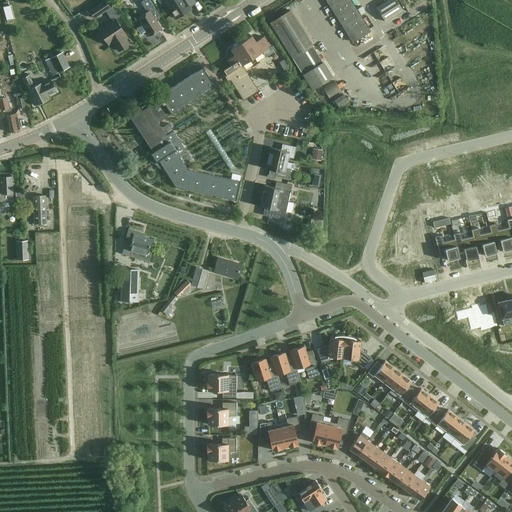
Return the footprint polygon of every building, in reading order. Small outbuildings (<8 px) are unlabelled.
[(104,0),(89,10),(94,18),(110,7),(104,0)] [(146,31),(149,36),(161,28),(150,11),(155,7),(149,0),(143,0),(140,2),(147,12),(138,18),(142,25),(136,28),(141,35),(146,31)] [(163,0),(175,19),(191,9),(185,0),(163,0)] [(326,0),(353,42),(370,31),(350,0),(326,0)] [(385,22),(403,10),(396,0),(386,0),(376,7),(385,22)] [(270,23),(312,90),(332,77),(323,62),(322,62),(312,45),(290,10),(270,23)] [(112,42),(118,51),(129,44),(123,35),(125,33),(115,19),(99,30),(108,44),(112,42)] [(345,46),(349,43),(343,34),(339,36),(345,46)] [(273,51),(270,46),(264,36),(256,42),(252,35),(249,37),(247,36),(245,36),(243,38),(243,41),(239,43),(237,42),(235,43),(233,45),(233,47),(231,49),(235,54),(227,60),(230,65),(223,70),(243,100),(258,90),(245,70),(251,66),(252,67),(260,62),(259,61),(273,51)] [(69,66),(62,52),(51,58),(58,72),(69,66)] [(284,58),(279,62),(285,72),(290,69),(284,58)] [(372,62),(375,71),(382,69),(380,60),(372,62)] [(139,112),(131,117),(153,152),(150,153),(156,162),(155,164),(157,165),(158,167),(159,168),(160,168),(162,168),(164,168),(176,187),(235,200),(236,200),(239,184),(241,175),(235,174),(232,173),(231,179),(203,173),(188,169),(179,156),(186,151),(173,130),(166,135),(159,125),(158,122),(171,114),(215,86),(203,67),(168,90),(141,107),(143,109),(139,112)] [(380,83),(390,77),(385,69),(375,76),(380,83)] [(48,98),(47,95),(56,91),(51,80),(42,84),(41,83),(34,87),(28,75),(23,78),(36,104),(48,98)] [(335,80),(323,88),(329,97),(341,89),(335,80)] [(343,93),(334,99),(338,106),(348,100),(343,93)] [(0,98),(0,106),(1,110),(3,110),(8,132),(20,129),(16,113),(10,114),(6,97),(0,98)] [(19,108),(25,107),(23,97),(17,98),(19,108)] [(167,120),(159,125),(166,135),(173,130),(167,120)] [(268,158),(287,162),(287,158),(289,157),(293,158),(296,147),(282,144),(281,150),(270,147),(268,158)] [(314,149),(312,159),(319,160),(320,161),(322,150),(319,150),(314,149)] [(268,158),(266,168),(276,171),(275,176),(289,179),(289,176),(291,168),(293,169),(294,164),(287,162),(268,158)] [(505,160),(497,162),(502,181),(509,180),(505,160)] [(497,162),(489,164),(494,183),(502,181),(497,162)] [(489,164),(481,166),(486,185),(494,183),(489,164)] [(481,166),(474,167),(478,187),(486,185),(481,166)] [(474,167),(466,169),(470,189),(478,187),(474,167)] [(466,169),(458,171),(463,190),(470,189),(466,169)] [(458,171),(450,173),(455,192),(463,190),(458,171)] [(313,180),(312,185),(318,187),(319,181),(321,175),(318,174),(315,173),(313,180)] [(450,173),(442,174),(447,194),(455,192),(450,173)] [(442,174),(435,176),(439,196),(447,194),(442,174)] [(0,200),(13,201),(13,197),(12,176),(0,176),(0,179),(1,192),(0,192),(0,200)] [(435,176),(427,178),(431,198),(439,196),(435,176)] [(427,178),(419,180),(424,199),(431,198),(427,178)] [(288,201),(289,196),(292,185),(276,181),(275,187),(264,185),(262,195),(280,199),(288,201)] [(25,192),(15,192),(16,202),(25,201),(25,192)] [(46,223),(46,215),(45,195),(33,196),(34,216),(34,224),(46,223)] [(288,201),(280,199),(262,195),(260,206),(270,208),(268,216),(284,220),(292,221),(292,219),(284,218),(288,201)] [(316,218),(314,226),(318,227),(323,228),(323,219),(319,219),(316,218)] [(496,223),(489,225),(490,231),(491,231),(494,246),(495,246),(501,245),(502,251),(511,248),(511,238),(509,227),(508,227),(498,230),(496,223)] [(478,227),(471,229),(472,236),(473,236),(476,250),(477,250),(483,249),(484,255),(496,252),(495,246),(494,246),(491,231),(490,231),(480,234),(478,227)] [(149,262),(152,253),(147,251),(151,239),(139,236),(140,233),(128,229),(125,241),(131,243),(127,255),(149,262)] [(460,232),(453,234),(454,239),(458,255),(459,255),(465,253),(466,260),(478,257),(477,250),(476,250),(473,236),(472,236),(462,238),(460,232)] [(442,235),(434,237),(439,256),(446,254),(447,260),(459,257),(459,255),(458,255),(454,239),(443,241),(442,235)] [(27,240),(16,240),(17,260),(28,259),(27,240)] [(237,278),(241,264),(218,257),(214,272),(237,278)] [(203,288),(208,270),(196,267),(191,285),(203,288)] [(138,301),(139,270),(122,269),(121,300),(138,301)] [(187,280),(174,292),(177,296),(191,283),(187,280)] [(173,294),(160,310),(167,315),(173,309),(169,306),(177,297),(173,294)] [(506,300),(498,302),(501,318),(511,315),(511,298),(506,300)] [(484,302),(456,310),(457,316),(467,313),(470,325),(479,322),(479,325),(495,321),(491,308),(486,309),(484,302)] [(343,358),(345,337),(343,336),(343,335),(336,335),(336,336),(335,336),(334,338),(330,338),(329,345),(317,349),(321,362),(335,357),(343,358)] [(360,341),(356,340),(356,339),(354,338),(355,337),(348,335),(347,337),(345,337),(343,358),(351,359),(363,368),(363,367),(370,358),(371,357),(359,348),(360,341)] [(497,335),(486,337),(488,345),(499,342),(497,335)] [(296,369),(305,366),(309,379),(320,375),(316,362),(309,364),(304,349),(291,353),(292,359),(296,369)] [(296,369),(292,359),(287,361),(285,355),(271,360),(273,365),(276,375),(277,375),(285,372),(289,385),(300,381),(296,369)] [(370,358),(363,367),(367,370),(373,361),(370,358)] [(376,361),(368,372),(373,377),(374,375),(383,381),(394,367),(385,360),(381,365),(376,361)] [(276,375),(273,365),(267,367),(266,361),(252,366),(257,381),(266,378),(270,391),(281,388),(277,375),(276,375)] [(394,367),(383,381),(391,388),(402,374),(394,367)] [(236,396),(236,375),(228,375),(228,374),(208,374),(208,381),(207,381),(207,389),(208,389),(208,390),(222,390),(222,396),(236,396)] [(402,374),(391,388),(400,395),(398,397),(403,401),(407,395),(412,389),(407,385),(411,380),(402,374)] [(359,383),(354,390),(358,393),(363,387),(359,383)] [(421,388),(410,402),(418,409),(429,395),(421,388)] [(282,391),(274,393),(277,401),(284,398),(282,391)] [(429,395),(418,409),(427,416),(438,401),(429,395)] [(358,399),(356,406),(361,408),(364,401),(358,399)] [(208,409),(207,409),(207,417),(208,417),(208,424),(228,424),(228,416),(236,416),(236,402),(222,402),(222,408),(208,408),(208,409)] [(387,409),(383,415),(389,419),(393,414),(387,409)] [(448,409),(437,423),(445,430),(456,416),(448,409)] [(330,422),(323,420),(323,416),(312,413),(309,427),(315,428),(312,441),(313,441),(313,442),(320,444),(320,443),(324,444),(330,422)] [(393,414),(389,419),(394,423),(398,417),(393,413),(393,414)] [(287,422),(280,424),(285,446),(289,446),(289,447),(297,445),(297,444),(295,431),(300,429),(297,416),(286,418),(287,422)] [(456,416),(445,430),(454,437),(465,422),(456,416)] [(324,444),(329,445),(328,446),(336,448),(336,447),(337,447),(340,434),(346,436),(350,420),(338,417),(337,423),(330,422),(324,444)] [(266,423),(260,424),(260,440),(269,438),(272,449),(273,449),(273,450),(281,448),(281,447),(285,446),(280,424),(273,426),(272,422),(266,423)] [(454,437),(463,444),(461,446),(466,450),(475,438),(470,434),(474,430),(465,422),(454,437)] [(359,434),(354,430),(349,439),(353,442),(359,434)] [(362,431),(359,434),(353,442),(349,448),(357,454),(367,440),(369,437),(362,431)] [(208,444),(207,444),(207,452),(208,452),(208,459),(228,459),(228,451),(236,451),(236,438),(222,437),(222,443),(208,443),(208,444)] [(367,440),(357,454),(365,460),(375,446),(367,440)] [(383,451),(375,446),(365,460),(373,465),(383,451)] [(482,452),(473,464),(481,470),(484,466),(493,473),(506,456),(507,455),(507,454),(498,448),(497,449),(496,449),(492,455),(489,458),(482,452)] [(391,457),(383,451),(373,465),(380,471),(391,457)] [(506,456),(493,473),(501,480),(499,483),(504,488),(511,477),(511,475),(508,472),(510,470),(511,466),(511,460),(506,456)] [(398,463),(391,457),(380,471),(388,477),(398,463)] [(436,461),(432,466),(437,470),(441,465),(436,461)] [(398,463),(388,477),(396,482),(406,468),(398,463)] [(406,468),(396,482),(404,488),(414,474),(406,468)] [(414,474),(404,488),(412,493),(422,479),(425,475),(417,470),(414,474)] [(267,474),(270,487),(276,485),(273,473),(267,474)] [(263,487),(268,486),(265,475),(260,476),(263,487)] [(306,479),(290,489),(300,504),(304,501),(303,501),(320,490),(320,491),(322,490),(316,480),(309,485),(306,479)] [(430,485),(422,479),(412,493),(420,499),(430,485)] [(475,480),(471,484),(479,490),(482,486),(475,480)] [(320,490),(303,501),(304,501),(304,502),(309,510),(307,511),(317,511),(324,507),(321,502),(326,499),(320,491),(320,490)] [(282,491),(275,495),(279,501),(286,497),(282,491)] [(273,492),(267,496),(274,506),(275,506),(280,502),(279,501),(275,495),(273,492)] [(224,505),(228,511),(256,511),(257,511),(249,499),(246,501),(241,494),(236,498),(235,496),(228,500),(229,502),(224,505)] [(499,497),(496,502),(501,506),(504,501),(499,497)] [(441,511),(456,511),(461,505),(452,498),(441,511)] [(280,502),(275,506),(278,511),(283,507),(280,502)]
